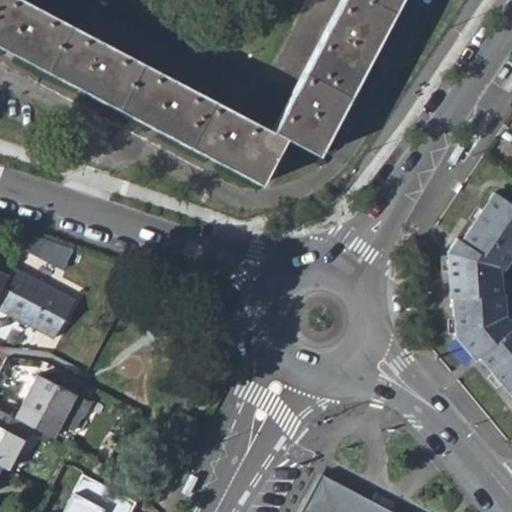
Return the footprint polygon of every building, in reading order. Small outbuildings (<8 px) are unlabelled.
[(0,0),(0,46),(259,184),(284,138),(317,154),(398,0),(339,0),(271,129),(22,0),(0,0)] [(455,165),(465,149),(458,144),(448,161),(455,165)] [(511,254),(511,205),(492,193),(460,240),(454,237),(445,253),(448,297),(451,298),(454,337),(473,359),(476,357),(511,398),(511,325),(503,316),(502,295),(499,294),(497,282),(504,270),(503,269),(511,254)] [(7,275),(0,288),(0,308),(52,337),(73,298),(12,265),(7,275)] [(14,416),(30,425),(52,436),(59,423),(75,393),(37,373),(14,416)] [(59,423),(72,430),(77,419),(86,415),(93,402),(75,393),(59,423)] [(30,425),(14,416),(0,408),(0,464),(7,468),(30,425)] [(199,475),(191,471),(183,489),(187,491),(190,493),(199,475)] [(390,511),(374,504),(343,487),(320,475),(300,511),(390,511)] [(82,476),(64,511),(130,511),(135,504),(82,476)]
